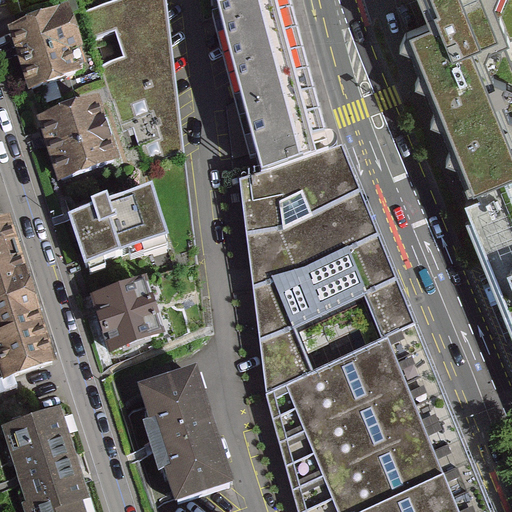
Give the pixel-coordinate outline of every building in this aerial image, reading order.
[(139,0),(89,15),(112,96),(175,78),(166,0),(139,0)] [(292,0),(216,0),(220,19),(227,19),(293,1),(292,0)] [(511,85),(502,60),(496,44),(511,37),(511,26),(502,0),(420,0),(431,28),(412,35),(433,88),(469,186),(482,181),(484,184),(511,173),(511,85)] [(227,19),(272,179),(337,161),(293,1),(227,19)] [(88,77),(70,15),(13,31),(31,93),(88,77)] [(184,158),(175,78),(112,96),(133,173),(184,158)] [(121,171),(102,107),(44,124),(63,188),(121,171)] [(272,179),(241,187),(264,408),(292,511),(491,511),(367,212),(345,159),(337,161),(272,179)] [(487,192),(471,198),(511,302),(511,173),(484,184),(487,192)] [(73,225),(90,275),(172,248),(157,203),(116,217),(113,207),(99,211),(100,216),(73,225)] [(0,307),(35,296),(12,224),(0,227),(0,307)] [(98,304),(114,358),(174,340),(157,286),(98,304)] [(58,368),(35,296),(0,307),(0,370),(4,385),(58,368)] [(142,429),(158,476),(164,474),(175,507),(234,487),(199,383),(141,402),(150,426),(142,429)] [(95,511),(65,413),(0,432),(0,437),(23,511),(95,511)]
